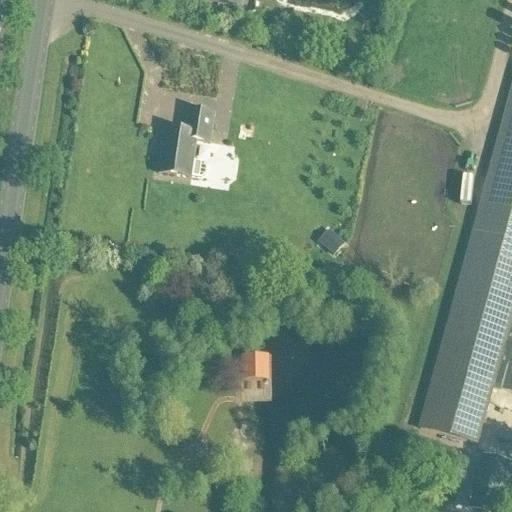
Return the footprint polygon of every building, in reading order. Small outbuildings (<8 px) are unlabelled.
[(166,0),(167,1),(242,13),(244,0),(166,0)] [(511,94),(419,433),(477,447),(494,386),(511,390),(511,94)] [(186,136),(165,133),(162,150),(164,150),(159,178),(191,183),(191,180),(202,182),(205,179),(207,170),(204,166),(194,165),(197,145),(210,147),(215,118),(189,114),(186,136)] [(334,257),(346,244),(330,230),(319,243),(334,257)] [(473,499),(469,511),(498,511),(511,466),(484,458),(473,499)]
